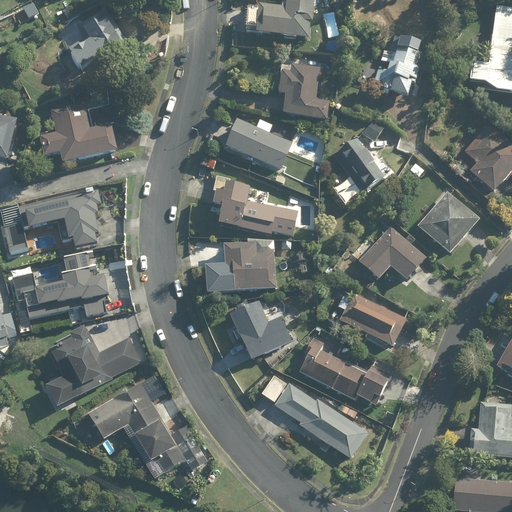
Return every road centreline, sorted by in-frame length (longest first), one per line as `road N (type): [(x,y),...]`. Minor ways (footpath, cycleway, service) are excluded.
road 1 (residential): [(315,511),(234,435),(187,355),(166,294),(161,207),(199,60),(199,0)]
road 2 (residential): [(391,511),(470,320),(511,259)]
